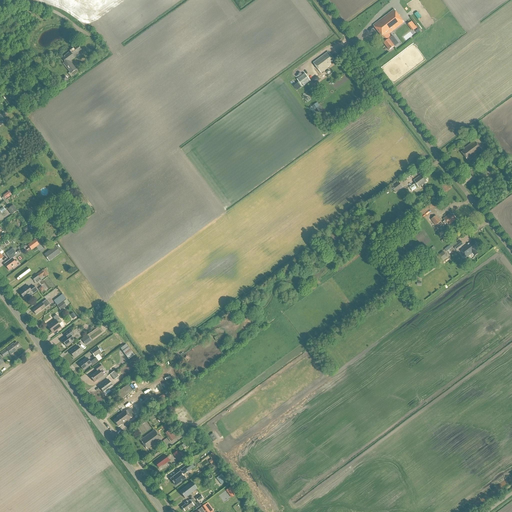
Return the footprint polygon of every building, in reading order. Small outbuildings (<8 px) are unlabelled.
[(404,23),(394,10),(373,26),(382,38),(383,38),(386,41),(383,43),(389,51),(395,46),(389,39),(391,38),(389,34),(404,23)] [(412,21),(407,25),(413,32),(417,28),(412,21)] [(71,77),(78,72),(70,61),(76,56),(77,58),(80,55),(78,53),(81,51),(77,45),(69,50),(70,52),(60,59),(70,72),(68,73),(71,77)] [(328,52),(313,63),(321,73),(329,67),(328,67),(331,65),(335,61),(328,52)] [(297,78),(302,76),(301,73),(296,75),(297,78),(293,79),(295,84),(299,82),(297,78)] [(311,81),(305,74),(297,80),(303,87),(311,81)] [(62,84),(68,80),(65,76),(59,80),(62,84)] [(317,119),(325,114),(318,103),(309,108),(317,119)] [(482,150),(475,141),(464,148),(465,149),(461,152),(467,159),(470,157),(470,158),(473,156),(474,156),(482,150)] [(493,153),(490,149),(482,156),(485,159),(493,153)] [(419,187),(427,181),(426,180),(427,179),(423,174),(413,181),(415,183),(414,184),(414,185),(410,188),(412,191),(417,188),(416,188),(418,187),(419,187)] [(395,193),(403,188),(399,183),(392,188),(395,193)] [(7,209),(11,215),(17,211),(13,205),(7,209)] [(452,215),(451,213),(443,218),(445,221),(443,223),(444,225),(447,223),(448,225),(456,219),(453,214),(452,215)] [(435,226),(441,222),(436,215),(431,219),(435,226)] [(475,250),(479,248),(473,240),(469,244),(468,244),(463,248),(463,249),(461,251),(465,257),(471,253),(474,256),(478,253),(475,250)] [(463,245),(460,241),(457,243),(455,241),(450,245),(452,248),(453,246),(456,250),(463,245)] [(55,246),(44,254),(49,261),(60,253),(55,246)] [(7,255),(9,258),(14,254),(13,254),(16,252),(14,250),(7,255)] [(447,257),(443,252),(438,256),(443,261),(447,257)] [(15,257),(14,254),(9,258),(10,260),(4,264),(9,270),(17,265),(13,258),(15,257)] [(45,278),(49,275),(45,269),(32,278),(34,282),(43,275),(45,278)] [(23,290),(20,292),(24,298),(31,293),(32,294),(37,290),(34,285),(29,288),(27,285),(22,288),(23,290)] [(47,300),(32,310),(36,315),(46,308),(45,307),(50,304),(47,300)] [(63,302),(57,306),(61,311),(67,306),(63,302)] [(62,322),(56,315),(53,317),(55,320),(48,326),(48,327),(48,328),(49,330),(50,330),(53,333),(61,327),(59,324),(62,322)] [(62,341),(65,346),(70,343),(71,344),(75,341),(71,335),(73,334),(71,331),(65,335),(67,337),(62,341)] [(82,340),(85,345),(91,341),(88,336),(82,340)] [(13,343),(0,353),(3,357),(9,353),(10,355),(21,347),(17,342),(14,344),(13,343)] [(78,346),(70,351),(74,357),(82,351),(78,346)] [(90,351),(94,357),(101,352),(97,347),(90,351)] [(134,356),(128,348),(123,352),(129,360),(134,356)] [(90,363),(87,358),(79,364),(83,370),(90,364),(92,367),(98,362),(96,358),(90,363)] [(97,371),(90,376),(94,382),(103,376),(99,370),(103,368),(100,364),(95,368),(97,371)] [(110,374),(113,380),(118,377),(117,375),(118,374),(117,372),(115,373),(114,371),(110,374)] [(108,380),(99,386),(104,393),(113,386),(108,380)] [(122,399),(133,392),(129,387),(118,395),(122,399)] [(118,418),(114,421),(118,427),(122,424),(123,425),(131,419),(131,418),(135,416),(130,408),(126,411),(117,417),(118,418)] [(157,413),(149,418),(151,421),(159,415),(157,413)] [(135,429),(142,438),(153,431),(146,422),(135,429)] [(165,434),(171,441),(177,437),(171,429),(165,434)] [(155,431),(141,441),(147,450),(151,447),(152,447),(162,441),(155,431)] [(212,443),(217,439),(213,433),(208,437),(212,443)] [(173,454),(176,451),(175,449),(180,447),(178,443),(169,448),(173,454)] [(173,455),(179,463),(186,458),(182,452),(180,454),(178,452),(173,455)] [(211,465),(218,460),(213,453),(209,456),(212,460),(209,462),(211,465)] [(165,455),(154,463),(158,468),(162,465),(163,466),(169,461),(165,455)] [(183,475),(193,468),(196,466),(192,461),(189,463),(190,464),(179,472),(180,472),(170,479),(175,486),(186,479),(183,475)] [(221,485),(225,482),(220,475),(216,478),(221,485)] [(192,483),(180,492),(185,499),(197,490),(192,483)] [(182,508),(182,509),(182,510),(183,511),(184,511),(185,511),(188,509),(189,510),(194,506),(196,509),(201,506),(198,502),(196,504),(192,499),(187,503),(187,502),(184,504),(186,505),(182,508)] [(213,511),(208,503),(201,508),(203,511),(213,511)]
